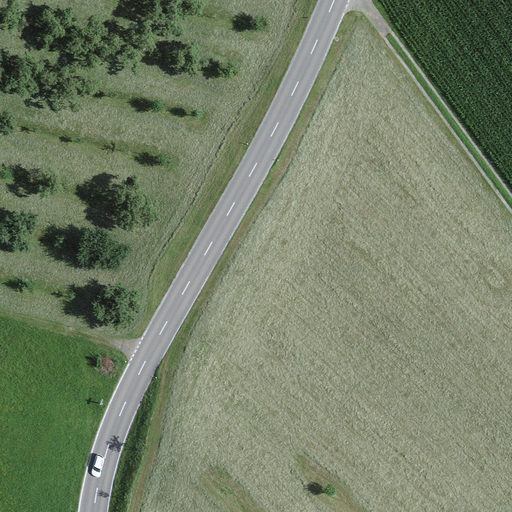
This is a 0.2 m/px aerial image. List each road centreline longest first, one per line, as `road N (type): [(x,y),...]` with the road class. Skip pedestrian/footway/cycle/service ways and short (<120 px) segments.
road 1 (tertiary): [(334,0),(269,140),(138,376),(105,456),(93,511)]
road 2 (track): [(361,0),(511,205)]
